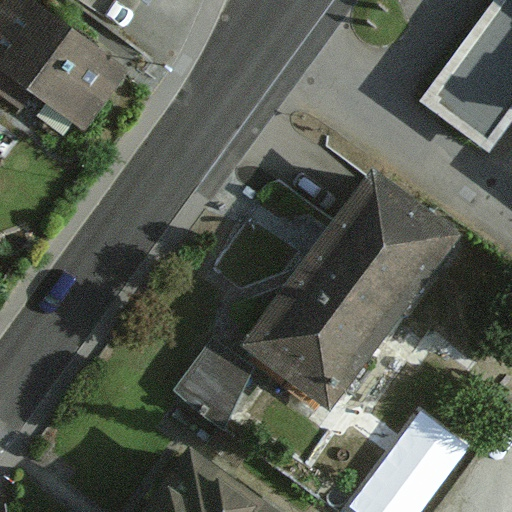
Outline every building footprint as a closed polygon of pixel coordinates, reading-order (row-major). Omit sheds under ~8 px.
[(170,0),(119,0),(153,24),(170,0)] [(134,85),(22,4),(0,34),(0,99),(11,107),(24,88),(95,139),(134,85)] [(511,8),(440,113),(498,152),(511,131),(511,8)] [(464,240),(379,181),(263,348),(348,407),(464,240)] [(212,333),(187,387),(232,407),(257,353),(212,333)] [(280,511),(194,452),(152,511),(280,511)]
